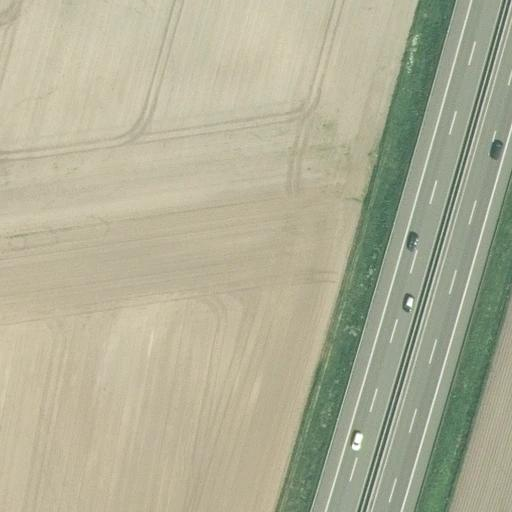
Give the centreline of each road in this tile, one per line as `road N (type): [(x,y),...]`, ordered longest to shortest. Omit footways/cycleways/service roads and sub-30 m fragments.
road 1 (motorway): [(484,0),(338,511)]
road 2 (motorway): [(382,511),(511,58)]
